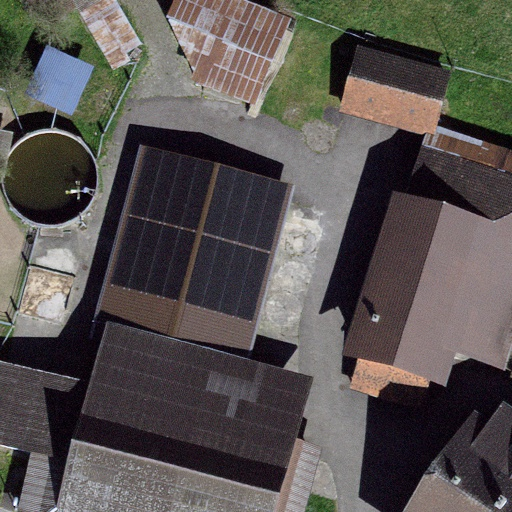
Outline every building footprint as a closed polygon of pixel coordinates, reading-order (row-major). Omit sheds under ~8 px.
[(117,0),(26,0),(34,13),(56,0),(72,0),(111,69),(145,50),(117,0)] [(203,46),(188,79),(258,110),(298,22),(247,0),(176,0),(164,29),(203,46)] [(33,97),(79,120),(102,75),(56,52),(33,97)] [(452,87),(353,58),(335,120),(434,149),(452,87)] [(286,197),(133,160),(80,379),(0,359),(0,448),(59,462),(46,511),(289,511),(321,384),(245,366),(286,197)] [(511,193),(424,164),(350,378),(448,411),(466,359),(500,371),(511,334),(511,193)] [(511,511),(511,422),(495,410),(424,511),(511,511)]
